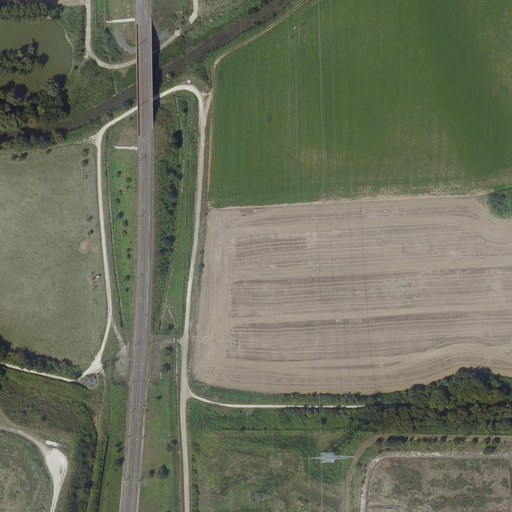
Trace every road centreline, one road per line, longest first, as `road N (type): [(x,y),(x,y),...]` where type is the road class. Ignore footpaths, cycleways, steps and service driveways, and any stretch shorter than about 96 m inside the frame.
road 1 (track): [(201,99),(183,390)]
road 2 (track): [(101,132),(112,318),(92,370),(75,382)]
road 3 (track): [(511,437),(377,438),(354,460),(345,511)]
road 4 (track): [(89,511),(101,430),(96,409),(0,379)]
road 5 (track): [(89,0),(89,50),(106,66),(164,45),(194,15),(196,0)]
road 6 (track): [(364,511),(367,478),(380,457),(511,456)]
road 7 (track): [(186,511),(183,390)]
